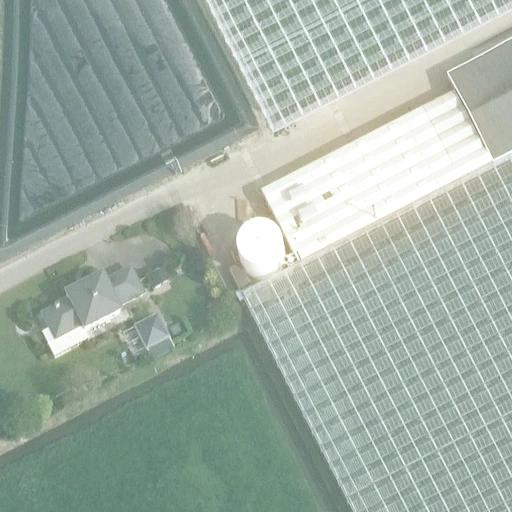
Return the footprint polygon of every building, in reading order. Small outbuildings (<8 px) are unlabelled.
[(211,0),(276,120),(510,0),(211,0)] [(352,511),(511,511),(511,48),(448,82),(456,98),(262,198),(300,270),(243,299),(352,511)] [(281,248),(279,245),(276,243),(272,241),(269,239),(265,238),(261,238),(257,239),(253,240),(250,242),(247,244),(244,247),(242,250),(240,254),(239,258),(239,261),(239,265),(240,269),(242,273),(244,276),(247,279),(250,281),(254,283),(257,284),(261,285),(265,284),(269,284),(273,282),(276,280),(279,277),(282,274),(283,271),(285,267),(285,263),(285,259),(285,255),(283,252),(281,248)] [(180,263),(169,269),(172,275),(183,269),(180,263)] [(251,292),(239,269),(229,275),(241,297),(251,292)] [(165,271),(145,281),(151,293),(171,283),(165,271)] [(68,304),(42,317),(49,332),(42,336),(54,360),(89,342),(85,333),(119,316),(116,311),(142,297),(129,272),(103,286),(101,280),(65,299),(68,304)] [(157,318),(134,330),(146,352),(152,364),(174,353),(168,341),(157,318)]
